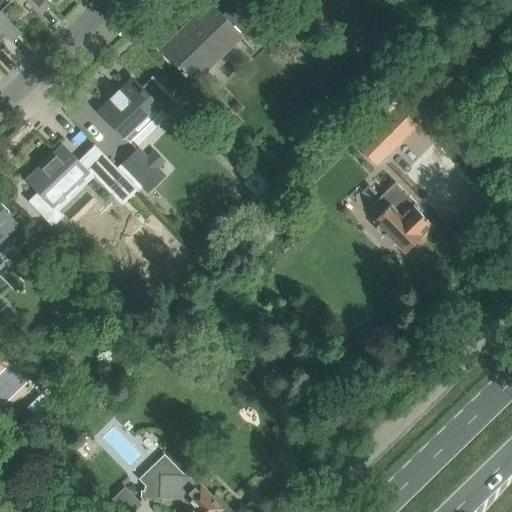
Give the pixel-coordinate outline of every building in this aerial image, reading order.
[(25,0),(39,14),(49,5),(43,0),(0,0),(0,11),(11,0),(25,0)] [(161,47),(161,48),(191,79),(221,50),(223,52),(239,37),(246,44),(267,23),(244,0),(243,0),(246,3),(226,21),(208,2),(207,3),(209,5),(163,50),(161,47)] [(0,40),(5,36),(10,42),(20,33),(0,11),(0,40)] [(140,88),(132,80),(100,111),(124,136),(155,105),(167,117),(179,105),(152,77),(140,88)] [(401,104),(357,147),(377,167),(421,125),(401,104)] [(87,172),(62,147),(28,181),(38,191),(28,201),(46,221),(70,198),(65,193),(87,172)] [(163,175),(156,168),(163,161),(153,151),(146,157),(138,149),(118,168),(143,194),(163,175)] [(109,159),(92,176),(112,196),(116,192),(129,207),(143,194),(118,168),(109,159)] [(375,220),(405,252),(432,226),(414,206),(416,203),(388,174),(378,184),(386,191),(373,204),(382,213),(375,220)] [(0,246),(19,228),(0,207),(0,246)] [(142,307),(130,311),(134,323),(146,319),(142,307)] [(229,511),(223,505),(220,508),(199,486),(185,473),(184,474),(181,475),(163,456),(139,479),(145,485),(143,487),(143,490),(140,490),(141,496),(142,496),(177,495),(186,504),(189,501),(195,507),(190,511),(229,511)]
